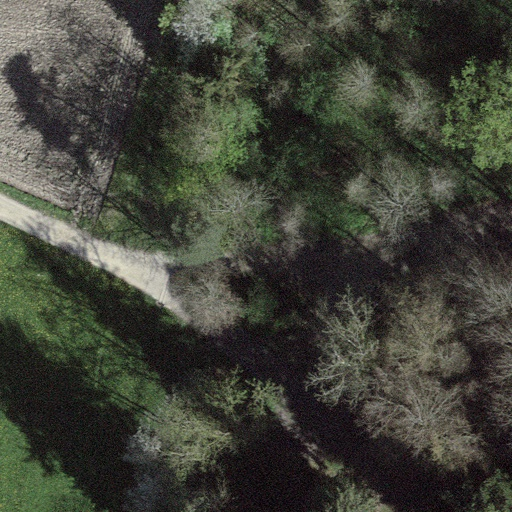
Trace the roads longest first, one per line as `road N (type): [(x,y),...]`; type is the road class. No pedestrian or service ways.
road 1 (track): [(391,483),(382,465),(138,264),(0,204)]
road 2 (track): [(138,264),(511,207)]
